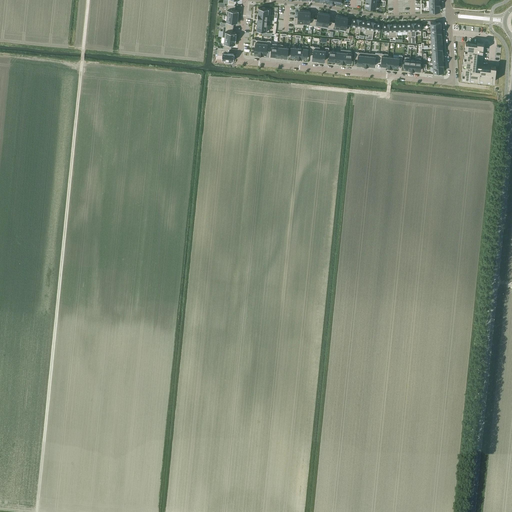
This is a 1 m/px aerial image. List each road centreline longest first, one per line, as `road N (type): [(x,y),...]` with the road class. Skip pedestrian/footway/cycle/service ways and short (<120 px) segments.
road 1 (track): [(36,511),(88,0)]
road 2 (primary): [(470,511),(511,107)]
road 3 (residential): [(245,0),(239,61),(452,82),(448,14)]
road 4 (residential): [(255,0),(384,17),(448,14)]
